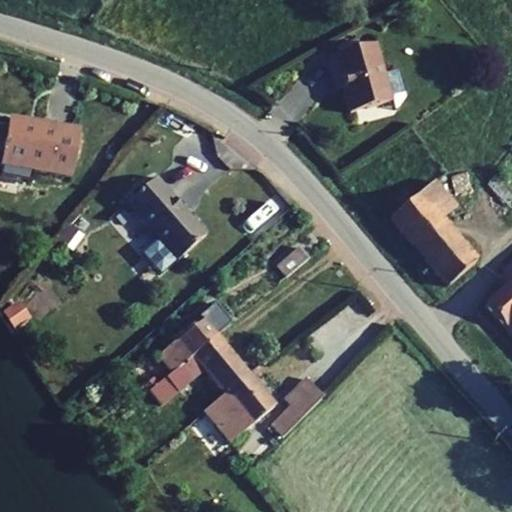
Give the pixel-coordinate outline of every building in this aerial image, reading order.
[(346,60),(352,98),(356,97),(389,60),(384,33),(332,42),(336,62),(346,60)] [(409,88),(404,59),(389,62),(394,91),(395,99),(398,99),(409,88)] [(389,62),(389,60),(356,97),(394,91),(389,62)] [(74,162),(83,115),(42,108),(41,112),(13,107),(12,112),(0,109),(0,154),(4,155),(3,161),(34,167),(36,156),(74,162)] [(150,166),(123,191),(176,250),(204,226),(150,166)] [(388,207),(444,275),(471,250),(440,212),(456,198),(433,171),(388,207)] [(299,237),(274,259),(284,270),(308,249),(299,237)] [(480,291),(511,327),(511,242),(497,256),(506,267),(480,291)] [(174,336),(153,354),(168,370),(212,332),(218,326),(202,306),(171,331),(174,336)] [(218,326),(212,332),(168,370),(151,384),(163,399),(205,366),(224,390),(251,367),(218,326)] [(276,400),(251,367),(224,390),(206,404),(232,436),(276,400)] [(305,370),(284,391),(293,400),(303,409),(324,388),(305,370)] [(293,400),(274,420),(283,430),(303,409),(293,400)]
